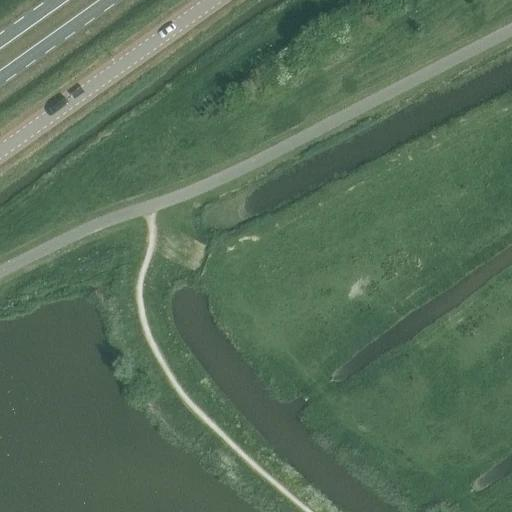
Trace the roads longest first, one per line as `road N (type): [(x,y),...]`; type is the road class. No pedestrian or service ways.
road 1 (unclassified): [(214,0),(0,153)]
road 2 (primary): [(0,79),(110,0)]
